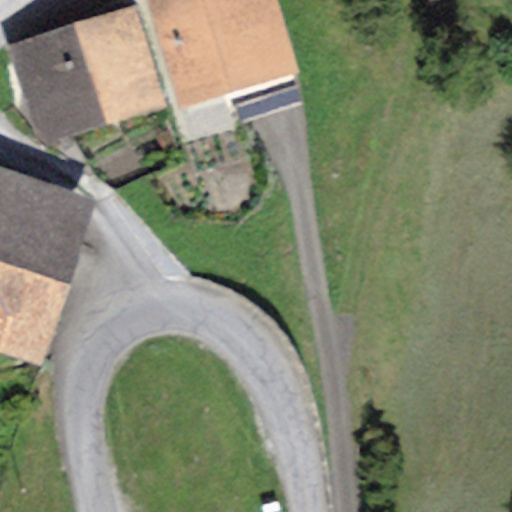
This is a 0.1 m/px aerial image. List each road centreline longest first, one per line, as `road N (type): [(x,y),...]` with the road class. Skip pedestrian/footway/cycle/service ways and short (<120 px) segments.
road 1 (residential): [(307,511),(266,364),(222,319),(180,305),(132,315),(92,353),(83,415),(99,511)]
road 2 (track): [(327,351),(403,59),(396,0)]
